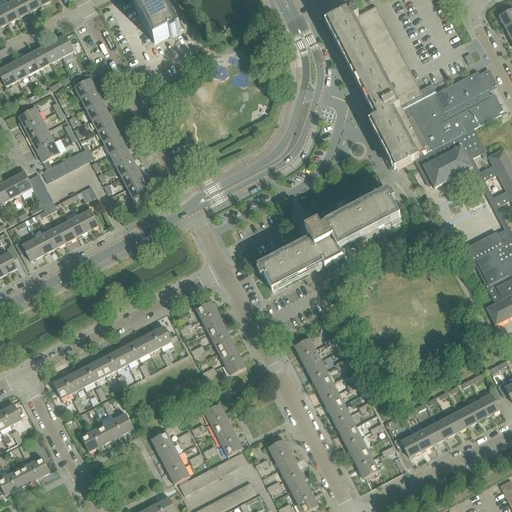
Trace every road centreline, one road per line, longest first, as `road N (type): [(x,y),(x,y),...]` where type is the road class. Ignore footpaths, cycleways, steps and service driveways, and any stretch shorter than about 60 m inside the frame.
road 1 (residential): [(348,511),(222,269)]
road 2 (tertiary): [(190,208),(263,177),(306,133),(322,70),(292,14)]
road 3 (tertiary): [(292,14),(308,70),(285,144),(190,208)]
road 4 (residential): [(190,208),(87,8)]
road 5 (residential): [(24,375),(222,269)]
road 6 (tertiary): [(0,310),(190,208)]
road 7 (residential): [(511,432),(359,511)]
road 8 (residential): [(95,511),(24,375)]
